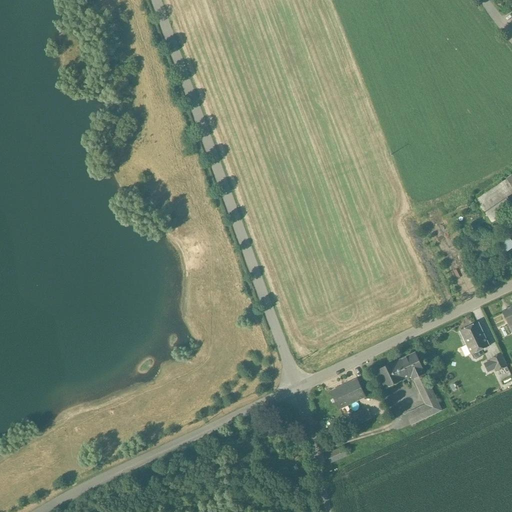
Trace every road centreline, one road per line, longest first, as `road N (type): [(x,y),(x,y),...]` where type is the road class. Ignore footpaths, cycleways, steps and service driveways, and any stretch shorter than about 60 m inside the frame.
road 1 (unclassified): [(155,0),(297,387)]
road 2 (unclassified): [(297,387),(39,511)]
road 3 (unclassified): [(511,286),(297,387)]
road 4 (unclassified): [(327,511),(297,387)]
